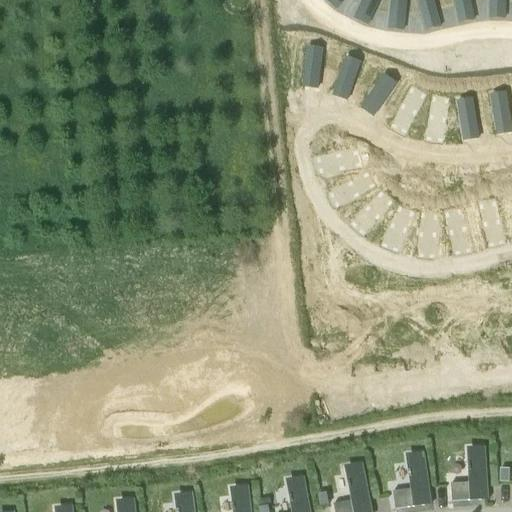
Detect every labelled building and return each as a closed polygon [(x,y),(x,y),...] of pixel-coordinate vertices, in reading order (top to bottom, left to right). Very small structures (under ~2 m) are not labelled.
[(326,0),(337,9),(345,0),(326,0)] [(368,25),(379,0),(363,0),(355,19),(368,25)] [(403,31),(406,0),(392,0),(389,29),(403,31)] [(440,28),(433,0),(418,0),(426,31),(440,28)] [(474,20),(469,0),(454,0),(460,23),(474,20)] [(505,19),(505,0),(490,0),(490,18),(505,19)] [(319,91),(320,57),(306,56),(304,90),(319,91)] [(347,100),(359,67),(345,63),(334,95),(347,100)] [(374,116),(394,88),(382,79),(362,108),(374,116)] [(406,132),(422,102),(409,95),(393,125),(406,132)] [(511,133),(507,99),(492,101),(497,135),(511,133)] [(478,139),(473,105),(459,107),(464,141),(478,139)] [(441,142),(447,108),(433,106),(427,140),(441,142)] [(321,174),(355,168),(352,153),(318,160),(321,174)] [(338,207),(368,190),(361,178),(331,194),(338,207)] [(363,233),(387,208),(376,198),(353,223),(363,233)] [(503,243),(495,209),(481,213),(489,246),(503,243)] [(396,251),(411,220),(398,214),(383,245),(396,251)] [(469,251),(461,217),(447,221),(455,254),(469,251)] [(434,257),(434,223),(420,223),(419,257),(434,257)] [(504,325),(502,290),(487,291),(489,325),(504,325)] [(472,328),(463,295),(449,299),(458,332),(472,328)] [(440,337),(429,304),(415,308),(426,341),(440,337)] [(336,340),(336,305),(321,306),(322,340),(336,340)] [(368,344),(374,310),(359,307),(354,341),(368,344)] [(403,346),(404,311),(390,311),(389,345),(403,346)] [(469,485),(453,486),(453,484),(452,484),(453,502),(470,501),(488,500),(485,447),(485,451),(470,451),(470,464),(468,464),(469,471),(471,471),(472,485),(469,485)] [(413,490),(414,492),(395,494),(395,492),(394,492),(396,510),(414,507),(432,505),(424,453),(423,453),(424,456),(409,458),(411,471),(409,471),(410,478),(412,478),(413,490)] [(336,507),(335,505),(334,505),(335,511),(372,511),(362,463),(362,464),(362,467),(347,470),(350,482),(348,483),(349,490),(351,489),(354,503),(352,503),(336,507)] [(509,482),(509,470),(500,470),(500,482),(509,482)] [(310,511),(304,477),(303,477),(304,480),(289,483),(291,496),(289,496),(291,503),(293,503),(294,511),(310,511)] [(251,511),(248,486),(247,486),(248,490),(233,491),(234,504),(232,504),(233,511),(235,511),(251,511)] [(192,493),(192,496),(177,498),(179,511),(177,511),(195,511),(193,493),(192,493)] [(317,495),(320,508),(330,506),(327,493),(317,495)] [(136,511),(135,499),(134,499),(134,503),(119,504),(120,511),(136,511)]
